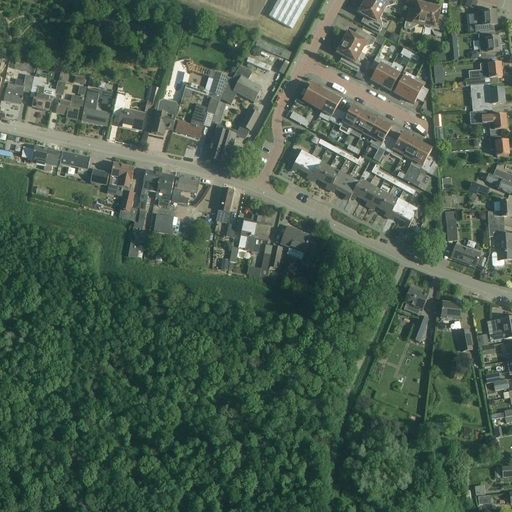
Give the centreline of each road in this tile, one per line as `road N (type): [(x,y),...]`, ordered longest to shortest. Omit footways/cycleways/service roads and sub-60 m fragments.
road 1 (unclassified): [(511,296),(404,259),(259,189)]
road 2 (unclassified): [(259,189),(0,126)]
road 3 (residential): [(305,64),(277,114),(278,151),(259,189)]
road 4 (residential): [(421,128),(305,64)]
